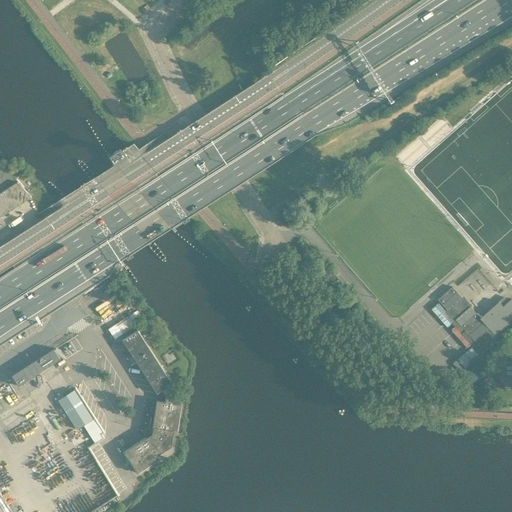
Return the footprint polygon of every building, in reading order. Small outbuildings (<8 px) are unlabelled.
[(113,162),(125,155),(120,148),(117,150),(116,150),(109,155),(109,156),(113,162)] [(0,216),(31,197),(3,164),(0,163),(0,216)] [(481,319),(452,286),(438,299),(480,347),(511,319),(511,299),(511,298),(507,302),(503,297),(499,300),(500,301),(481,319)] [(115,323),(120,333),(141,322),(135,312),(115,323)] [(146,343),(138,330),(122,340),(132,355),(157,393),(161,390),(166,397),(165,402),(156,400),(152,427),(153,427),(152,434),(146,437),(123,452),(137,473),(160,458),(158,455),(171,446),(174,430),(178,431),(182,404),(173,403),(174,396),(167,386),(172,383),(146,343)] [(471,348),(457,360),(465,369),(479,357),(476,354),(471,348)] [(51,350),(12,376),(19,386),(58,361),(51,350)] [(511,357),(495,372),(509,388),(511,384),(511,357)] [(459,394),(472,382),(464,373),(460,377),(462,378),(452,386),(459,394)] [(0,410),(1,412),(20,400),(9,383),(0,388),(0,410)] [(75,390),(58,400),(77,430),(94,419),(75,390)]
